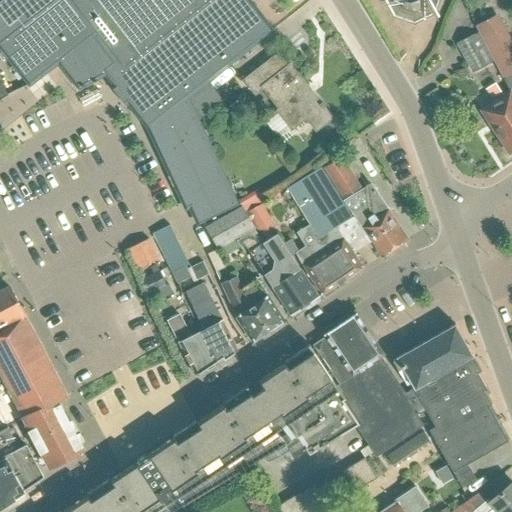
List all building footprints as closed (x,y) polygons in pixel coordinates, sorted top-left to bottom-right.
[(0,0),(0,48),(29,86),(58,64),(78,89),(112,72),(153,124),(190,204),(195,202),(203,221),(238,204),(198,119),(220,103),(214,95),(217,92),(208,82),(268,34),(241,0),(0,0)] [(398,0),(401,5),(414,9),(425,3),(426,0),(398,0)] [(511,39),(498,14),(476,25),(511,91),(511,39)] [(456,43),(471,72),(493,61),(477,31),(456,43)] [(333,117),(290,63),(287,66),(277,53),(243,80),(255,94),(263,88),(282,113),(280,115),(278,112),(265,121),(275,134),(288,124),(292,129),(306,118),(315,131),(333,117)] [(0,101),(9,97),(0,79),(0,101)] [(511,94),(510,91),(503,96),(494,82),(485,89),(493,102),(481,110),(509,153),(511,151),(511,94)] [(22,114),(39,131),(52,118),(36,101),(22,114)] [(15,116),(3,120),(12,144),(24,139),(15,116)] [(124,167),(130,178),(151,166),(145,155),(124,167)] [(382,256),(408,238),(371,184),(356,193),(355,191),(360,188),(345,160),(329,169),(345,196),(352,193),(354,194),(344,200),(382,256)] [(321,166),(286,187),(319,236),(294,251),(322,294),(362,267),(354,254),(369,243),(321,166)] [(238,201),(241,206),(243,205),(246,211),(264,200),(257,189),(238,201)] [(278,232),(261,203),(247,211),(265,241),(278,232)] [(240,236),(291,315),(319,296),(278,232),(264,242),(246,211),(243,205),(241,206),(208,226),(220,247),(240,236)] [(170,224),(153,232),(172,272),(189,264),(170,224)] [(158,259),(148,238),(128,248),(138,269),(158,259)] [(196,280),(209,274),(203,261),(190,267),(196,280)] [(160,271),(142,278),(148,293),(166,286),(160,271)] [(252,340),(284,319),(257,277),(242,287),(238,276),(223,283),(233,307),(234,306),(239,314),(236,316),(252,340)] [(204,282),(199,285),(185,292),(205,330),(201,332),(217,361),(223,357),(224,359),(238,350),(204,282)] [(9,286),(0,290),(0,371),(34,436),(50,467),(83,450),(79,443),(83,440),(79,433),(75,435),(57,401),(67,396),(9,286)] [(326,337),(314,346),(365,422),(361,424),(358,427),(377,456),(424,425),(412,409),(415,407),(381,357),(384,354),(357,313),(324,334),(326,337)] [(217,361),(201,332),(200,332),(190,337),(179,315),(167,321),(196,375),(217,361)] [(473,355),(455,324),(397,357),(414,387),(413,388),(435,426),(429,430),(453,472),(508,440),(480,391),(483,389),(474,374),(478,372),(469,357),(473,355)] [(309,344),(258,378),(123,468),(73,501),(57,511),(169,511),(175,508),(297,436),(309,454),(356,426),(358,427),(361,424),(309,344)] [(6,392),(0,394),(0,427),(19,418),(6,392)] [(0,431),(0,448),(15,442),(7,428),(0,431)] [(431,442),(423,430),(387,455),(395,467),(431,442)] [(0,474),(12,501),(25,493),(21,487),(41,473),(26,445),(4,456),(5,458),(0,461),(0,474)] [(314,483),(278,505),(277,505),(280,511),(318,511),(376,477),(364,457),(316,486),(314,483)] [(0,509),(12,501),(0,474),(0,509)] [(511,511),(511,481),(489,500),(487,498),(473,510),(474,511),(485,511),(493,506),(497,511),(511,511)] [(394,499),(395,501),(378,511),(416,511),(428,505),(415,485),(394,499)]
